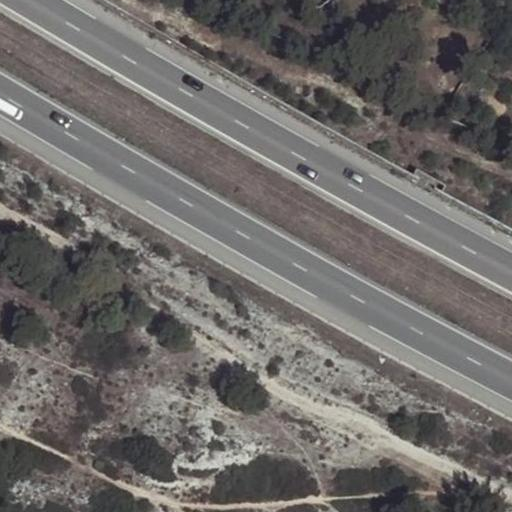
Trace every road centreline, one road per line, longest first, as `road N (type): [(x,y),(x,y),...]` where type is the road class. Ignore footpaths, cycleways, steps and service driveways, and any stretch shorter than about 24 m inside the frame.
road 1 (track): [(511,498),(256,379),(0,213)]
road 2 (motorway): [(0,92),(168,193),(511,378)]
road 3 (motorway): [(511,278),(21,0)]
